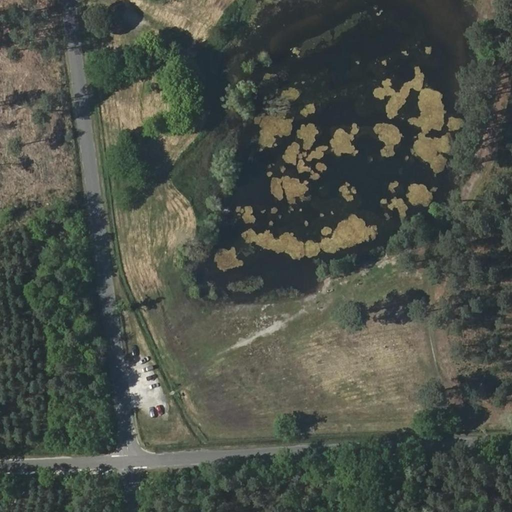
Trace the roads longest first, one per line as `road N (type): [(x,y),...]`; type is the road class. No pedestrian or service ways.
road 1 (tertiary): [(63,0),(129,460)]
road 2 (tertiary): [(129,460),(511,441)]
road 3 (tertiary): [(0,466),(129,460)]
